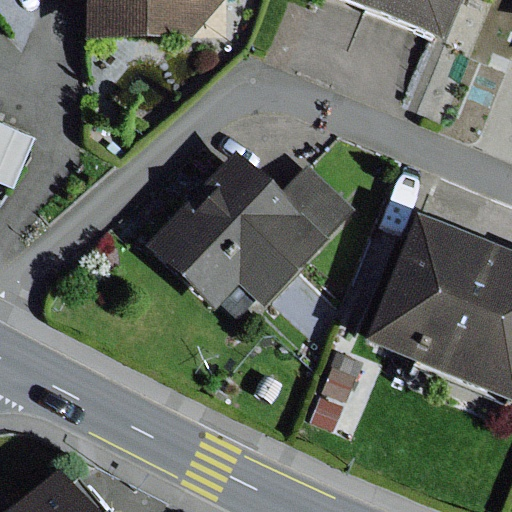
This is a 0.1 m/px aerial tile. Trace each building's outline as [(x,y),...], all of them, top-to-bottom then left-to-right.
[(31,0),(31,2),(80,2),(80,46),(187,45),(226,0),(31,0)] [(458,0),(321,0),(439,48),(458,0)] [(232,157),(144,249),(212,314),(236,289),(259,312),(354,213),(306,167),(276,199),(232,157)] [(511,263),(409,222),(359,347),(511,408),(511,263)] [(352,382),(330,373),(320,397),(340,406),(352,382)] [(341,411),(319,402),(309,427),(329,436),(341,411)] [(82,511),(54,477),(8,511),(82,511)]
